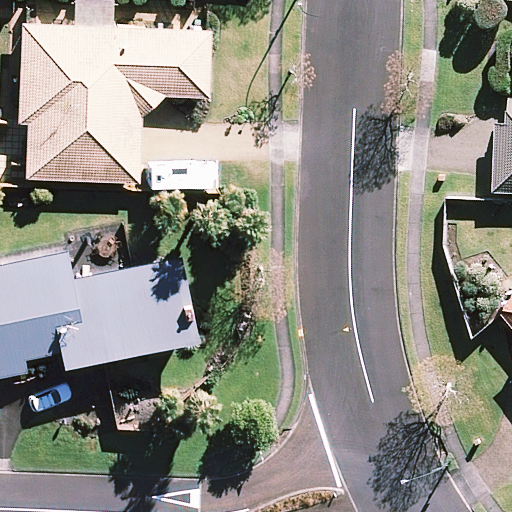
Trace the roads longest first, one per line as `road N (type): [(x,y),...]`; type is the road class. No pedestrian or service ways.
road 1 (residential): [(364,0),(360,285),(374,387),(403,480)]
road 2 (residential): [(279,511),(403,480)]
